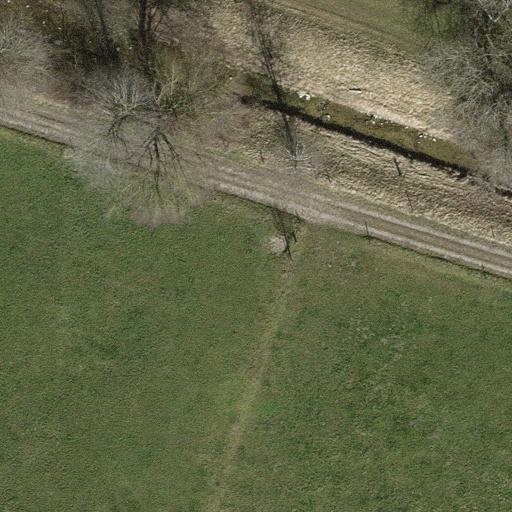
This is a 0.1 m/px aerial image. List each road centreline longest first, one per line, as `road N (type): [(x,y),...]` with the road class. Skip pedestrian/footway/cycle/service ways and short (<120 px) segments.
road 1 (track): [(0,105),(511,266)]
road 2 (track): [(280,0),(511,78)]
